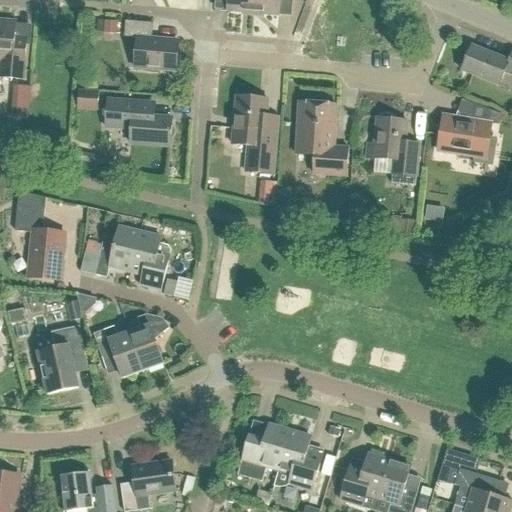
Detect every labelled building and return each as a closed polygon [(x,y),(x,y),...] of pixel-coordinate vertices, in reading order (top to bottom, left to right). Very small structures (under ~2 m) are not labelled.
[(228,0),(227,12),(253,14),(254,0),(228,0)] [(254,0),(253,14),(279,17),(280,0),(290,0),(293,0),(254,0)] [(511,5),(501,0),(485,0),(479,12),(505,25),(511,10),(511,5)] [(117,36),(118,23),(97,21),(96,34),(117,36)] [(0,22),(0,78),(24,81),(27,46),(15,45),(17,24),(0,22)] [(135,69),(176,72),(179,42),(152,40),(154,24),(126,22),(124,38),(138,39),(135,69)] [(472,47),(462,72),(499,87),(504,74),(511,77),(511,53),(509,62),(472,47)] [(28,89),(13,88),(12,102),(26,103),(28,89)] [(100,93),(79,92),(78,107),(100,108),(100,93)] [(237,98),(232,146),(248,147),(246,173),(273,176),(276,149),(264,148),(267,116),(268,101),(237,98)] [(107,101),(106,117),(105,128),(105,129),(119,129),(132,130),(131,145),(142,145),(142,150),(153,151),(153,146),(171,148),(173,120),(156,118),(147,118),(148,104),(121,102),(107,101)] [(314,175),(347,177),(348,149),(335,148),(337,106),(299,104),(296,156),(315,157),(314,175)] [(475,104),(468,121),(491,124),(499,125),(500,114),(475,104)] [(367,159),(374,159),(394,161),(392,184),(415,187),(416,178),(420,145),(405,144),(407,122),(394,121),(392,118),(390,117),(385,116),(382,117),(380,120),(377,120),(375,145),(368,145),(367,159)] [(493,167),(495,151),(487,150),(491,124),(468,121),(444,117),(438,153),(474,158),(473,164),(493,167)] [(275,206),(277,183),(265,182),(263,205),(275,206)] [(229,189),(228,204),(244,204),(245,189),(229,189)] [(43,233),(45,211),(46,199),(19,193),(18,209),(16,232),(33,234),(28,279),(61,282),(65,235),(43,233)] [(415,234),(417,221),(400,219),(400,223),(396,222),(395,231),(415,234)] [(81,272),(95,276),(107,279),(110,268),(131,273),(140,234),(119,229),(114,249),(102,246),(100,257),(95,255),(86,253),(81,272)] [(140,234),(131,273),(143,276),(141,287),(161,292),(169,262),(157,259),(162,239),(140,234)] [(89,241),(86,253),(95,255),(97,245),(98,243),(89,241)] [(163,296),(174,298),(178,284),(178,283),(167,280),(163,296)] [(71,322),(81,320),(78,302),(67,305),(71,322)] [(11,325),(27,322),(24,310),(9,313),(11,325)] [(142,330),(130,334),(143,372),(164,365),(155,340),(170,329),(163,320),(147,316),(138,319),(142,330)] [(38,353),(47,396),(79,389),(72,359),(86,356),(79,327),(51,333),(55,349),(38,353)] [(122,380),(143,372),(130,334),(118,338),(114,328),(94,335),(104,364),(115,360),(122,380)] [(267,468),(279,471),(290,433),(269,426),(265,438),(250,434),(238,476),(262,483),(267,468)] [(341,430),(330,427),(328,435),(339,438),(341,430)] [(308,451),(308,450),(309,446),(312,439),(290,433),(279,471),(279,472),(275,487),(279,488),(286,488),(289,486),(312,492),(319,468),(304,464),(308,451)] [(363,508),(375,511),(389,462),(368,456),(366,463),(365,468),(362,476),(349,472),(341,501),(363,508)] [(124,511),(136,511),(139,511),(151,510),(149,496),(176,492),(172,462),(132,468),(134,484),(121,486),(124,511)] [(389,462),(375,511),(377,511),(412,511),(418,492),(405,488),(411,468),(389,462)] [(472,491),(467,510),(473,511),(510,511),(511,506),(511,501),(487,494),(491,480),(460,470),(455,486),(472,491)] [(92,497),(89,471),(75,473),(75,476),(61,477),(64,499),(62,499),(63,511),(74,511),(92,510),(92,511),(115,511),(113,487),(97,489),(98,496),(92,497)] [(0,511),(14,511),(19,477),(0,474),(0,511)] [(238,485),(224,481),(221,492),(235,496),(238,485)] [(267,506),(271,492),(259,488),(255,502),(267,506)] [(423,488),(416,509),(426,511),(432,490),(423,488)] [(446,500),(449,491),(439,488),(436,497),(446,500)]
